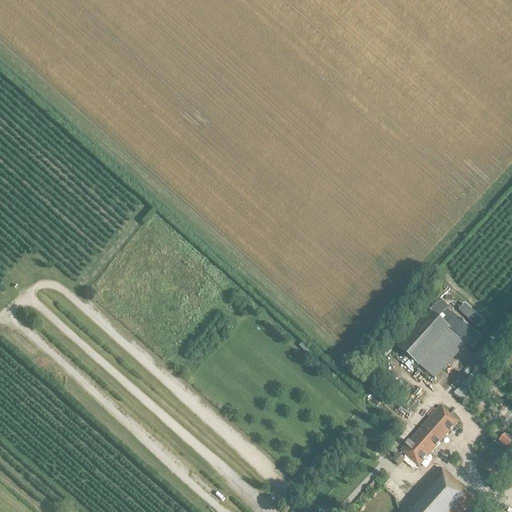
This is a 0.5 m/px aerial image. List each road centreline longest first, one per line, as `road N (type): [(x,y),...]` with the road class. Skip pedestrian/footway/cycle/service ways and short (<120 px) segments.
road 1 (track): [(0,319),(32,288),(54,284),(268,472),(277,491),(273,511)]
road 2 (track): [(24,294),(268,508)]
road 3 (track): [(441,391),(477,422),(420,478),(400,477),(359,434),(344,430),(293,486),(277,491)]
road 4 (track): [(5,315),(224,511)]
road 5 (track): [(338,511),(511,316)]
